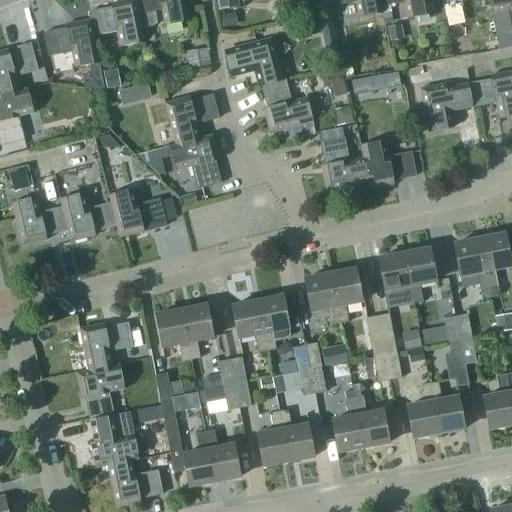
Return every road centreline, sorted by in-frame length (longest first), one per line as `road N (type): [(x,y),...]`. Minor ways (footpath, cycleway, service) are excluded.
road 1 (residential): [(511,182),(306,231),(274,180),(242,176)]
road 2 (residential): [(275,511),(511,466)]
road 3 (residential): [(5,309),(37,294),(209,256)]
road 4 (residential): [(59,511),(5,309)]
